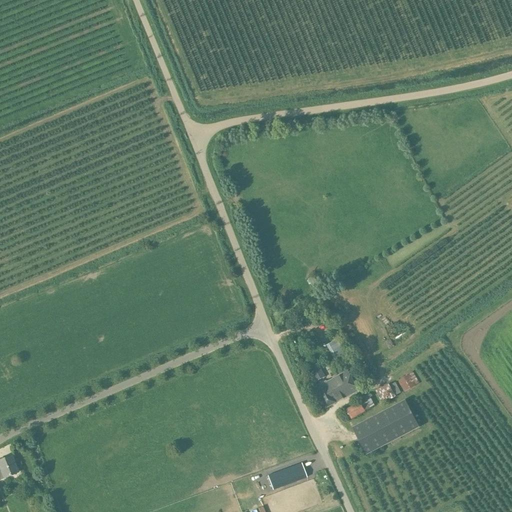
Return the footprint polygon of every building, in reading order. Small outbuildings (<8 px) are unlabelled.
[(348,357),(338,339),(327,345),(337,363),(348,357)] [(325,377),(318,363),(309,367),(316,381),(325,377)] [(347,371),(339,376),(326,383),(327,386),(318,391),(326,407),(336,401),(336,402),(358,390),(347,371)] [(398,381),(404,391),(417,384),(410,373),(398,381)] [(376,391),(382,403),(395,396),(401,392),(395,382),(389,386),(389,384),(376,391)] [(345,409),(346,409),(343,411),(346,415),(348,413),(351,419),(365,411),(365,410),(374,405),(368,396),(360,401),(345,409)] [(367,454),(420,427),(405,399),(352,427),(367,454)] [(0,478),(17,472),(10,456),(0,460),(0,478)] [(307,478),(301,463),(267,476),(273,490),(307,478)]
